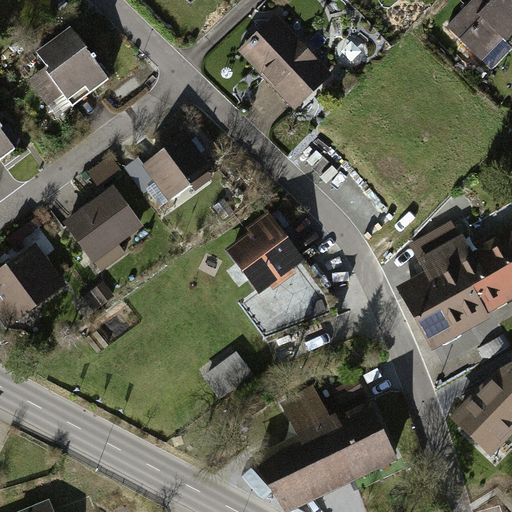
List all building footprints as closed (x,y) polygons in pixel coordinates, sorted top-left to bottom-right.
[(511,0),(486,0),(469,20),(511,56),(511,0)] [(287,20),(257,51),(318,110),(348,79),(287,20)] [(48,67),(29,81),(55,117),(109,78),(73,28),(38,53),(48,67)] [(0,126),(0,158),(15,147),(0,126)] [(187,132),(147,160),(171,194),(211,166),(187,132)] [(114,187),(69,218),(96,255),(140,224),(114,187)] [(272,222),(232,251),(259,288),(239,303),(267,342),(340,317),(330,292),(303,256),(299,259),(272,222)] [(434,280),(405,297),(430,340),(511,293),(511,236),(471,260),(459,240),(423,260),(434,280)] [(38,244),(0,272),(0,308),(10,321),(65,280),(38,244)] [(251,372),(239,356),(207,380),(220,396),(251,372)] [(511,369),(499,376),(457,421),(490,454),(511,431),(511,369)] [(339,388),(346,403),(368,391),(361,377),(339,388)] [(255,463),(284,507),(396,454),(370,401),(329,420),(315,389),(284,405),(302,439),(255,463)]
